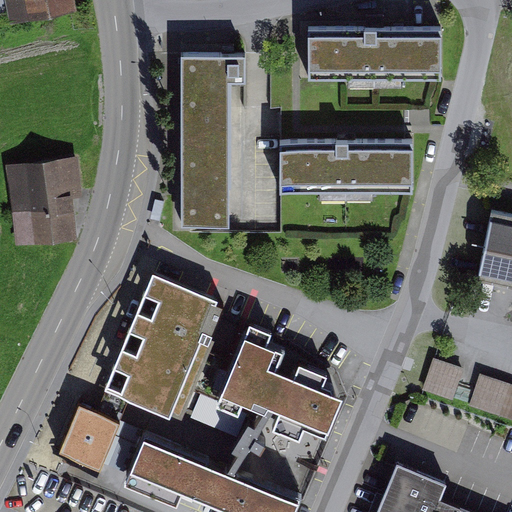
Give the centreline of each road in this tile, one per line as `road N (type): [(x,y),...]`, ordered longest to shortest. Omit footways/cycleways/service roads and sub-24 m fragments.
road 1 (residential): [(332,511),(426,277),(485,42),(486,0)]
road 2 (primary): [(0,449),(102,227),(122,124),(114,11)]
road 3 (residential): [(288,0),(188,15),(114,11)]
